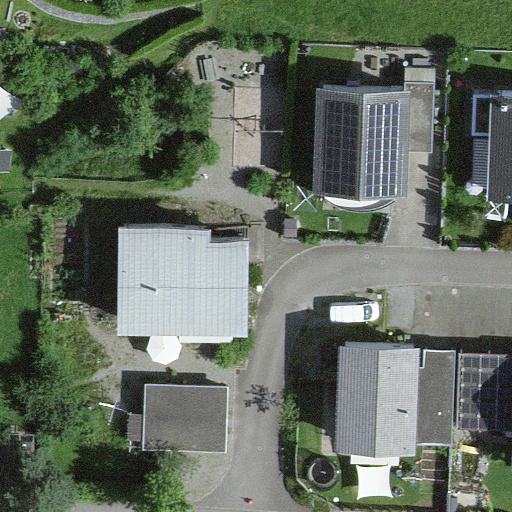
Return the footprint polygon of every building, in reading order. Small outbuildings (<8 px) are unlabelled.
[(407,68),(311,63),(305,173),(401,178),(407,68)] [(511,65),(492,65),(493,169),(511,168),(511,65)] [(244,322),(250,230),(111,220),(105,312),(244,322)] [(415,342),(346,341),(344,432),(412,433),(415,342)] [(147,379),(144,444),(227,447),(229,381),(147,379)]
